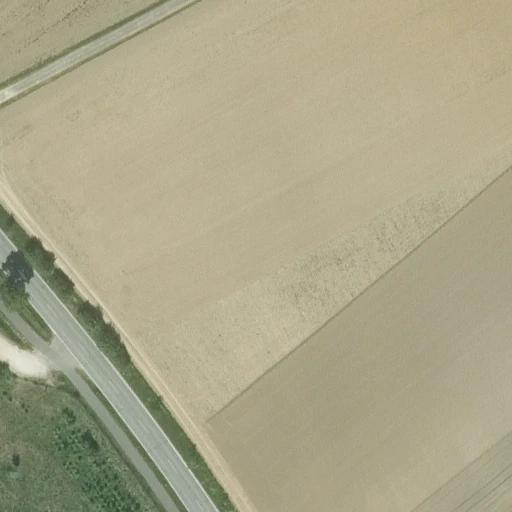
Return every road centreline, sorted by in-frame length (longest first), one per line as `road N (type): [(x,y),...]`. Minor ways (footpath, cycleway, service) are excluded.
road 1 (tertiary): [(0,250),(200,511)]
road 2 (track): [(0,97),(185,0)]
